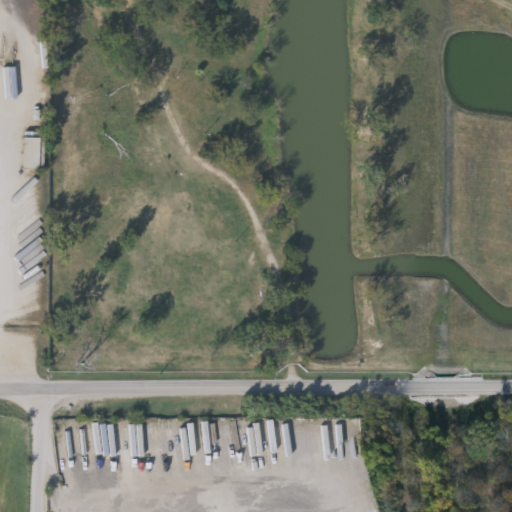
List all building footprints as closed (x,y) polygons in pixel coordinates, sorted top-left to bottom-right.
[(145,20),(145,40),(175,40),(175,25),(161,25),(161,20),(145,20)] [(181,39),(189,71),(214,65),(206,33),(181,39)] [(158,143),(173,137),(169,125),(161,128),(154,109),(160,107),(155,95),(157,95),(135,40),(120,46),(158,143)] [(209,99),(223,93),(214,70),(200,75),(209,99)] [(39,140),(22,140),(22,170),(39,170),(39,140)]
